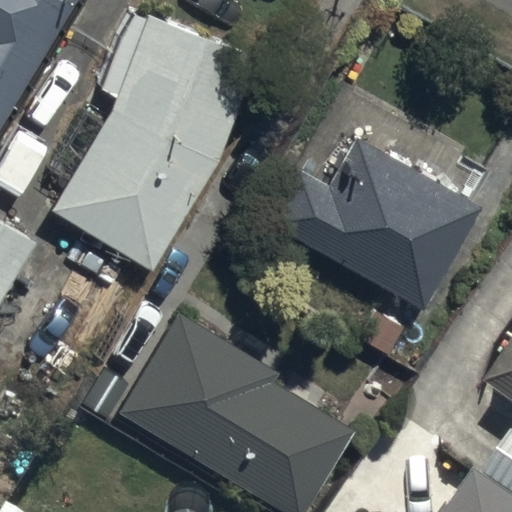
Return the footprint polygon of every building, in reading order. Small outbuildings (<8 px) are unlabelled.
[(0,0),(0,94),(54,0),(0,0)] [(43,200),(144,259),(210,148),(245,37),(135,2),(107,92),(43,200)] [(293,167),(262,221),(415,309),(475,204),(347,131),(318,182),(293,167)] [(0,269),(22,231),(0,218),(0,269)] [(170,309),(110,409),(281,511),(295,511),(346,428),(265,380),(271,369),(170,309)] [(495,401),(511,412),(511,341),(479,390),(495,401)] [(483,479),(511,499),(511,440),(483,479)] [(474,473),(446,511),(511,511),(511,499),(483,479),(474,473)]
